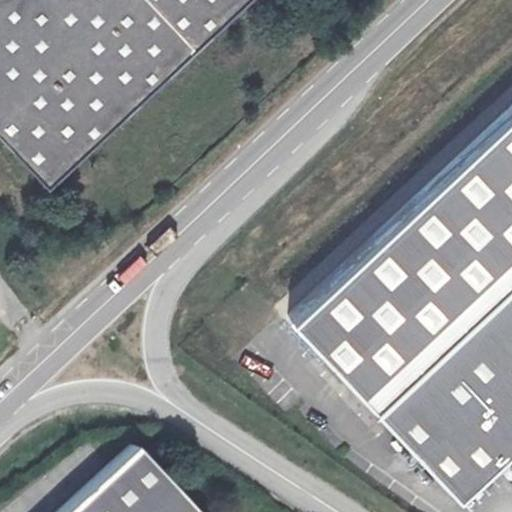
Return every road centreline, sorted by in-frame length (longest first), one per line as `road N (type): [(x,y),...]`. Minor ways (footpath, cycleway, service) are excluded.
road 1 (primary): [(200,221),(435,0)]
road 2 (primary): [(0,404),(200,221)]
road 3 (unclassified): [(187,413),(163,370),(158,328),(200,221)]
road 4 (unclassified): [(0,437),(82,400),(137,396),(187,413)]
road 5 (unclassified): [(187,413),(336,511)]
